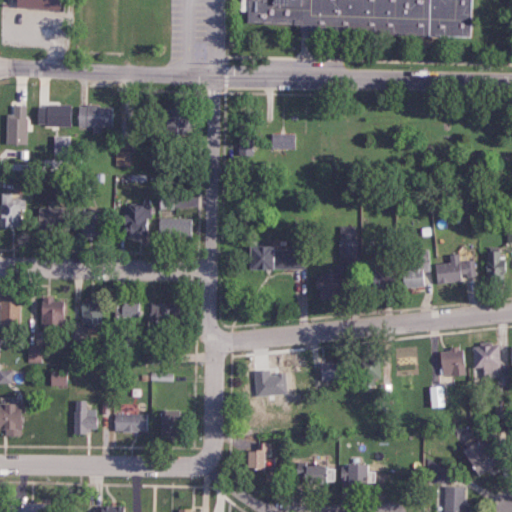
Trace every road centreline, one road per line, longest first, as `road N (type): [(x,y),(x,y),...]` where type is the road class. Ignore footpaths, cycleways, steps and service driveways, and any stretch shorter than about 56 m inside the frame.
road 1 (residential): [(511,81),(0,66)]
road 2 (residential): [(207,469),(204,268),(213,74)]
road 3 (residential): [(511,312),(211,339)]
road 4 (residential): [(207,469),(0,464)]
road 5 (residential): [(204,268),(0,261)]
